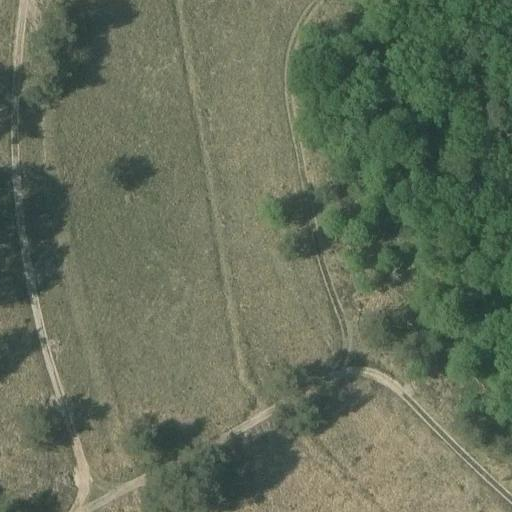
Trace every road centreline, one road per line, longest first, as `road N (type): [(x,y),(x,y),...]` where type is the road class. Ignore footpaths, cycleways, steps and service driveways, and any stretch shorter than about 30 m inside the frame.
road 1 (track): [(511,491),(357,363),(306,271),(289,133),(293,0)]
road 2 (track): [(95,495),(40,361),(14,186),(20,0)]
road 3 (track): [(357,363),(64,511)]
